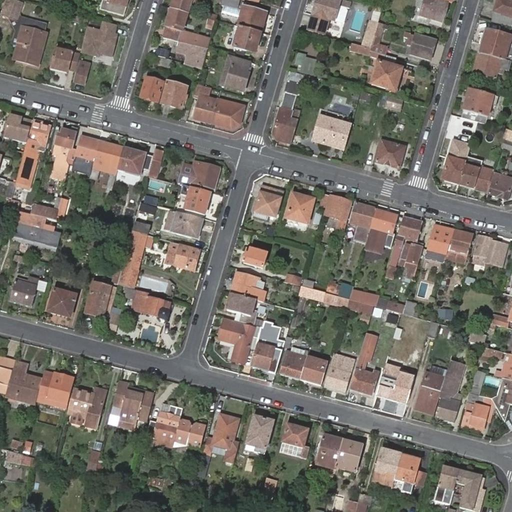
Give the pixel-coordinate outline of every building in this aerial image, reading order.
[(20,15),(23,5),(8,0),(2,16),(10,19),(18,22),(20,15)] [(104,0),(101,11),(125,18),(130,0),(104,0)] [(192,0),(174,0),(172,11),(188,15),(192,0)] [(242,22),(240,29),(261,34),(264,25),(262,24),(264,15),(244,9),(243,11),(237,9),(239,0),(222,0),(222,4),(225,5),(222,15),(241,20),(240,22),(242,22)] [(334,22),(340,1),(335,0),(321,0),(320,7),(316,6),(308,33),(324,37),(326,26),(323,26),(325,19),(334,22)] [(424,0),(419,17),(441,23),(447,3),(451,4),(451,0),(424,0)] [(511,2),(502,0),(497,0),(490,22),(511,28),(511,2)] [(188,15),(172,11),(163,40),(179,45),(182,35),(188,15)] [(16,38),(21,18),(20,15),(18,22),(10,19),(15,32),(11,46),(18,47),(21,39),(16,38)] [(38,68),(47,36),(45,35),(48,26),(21,18),(16,38),(21,39),(18,47),(14,61),(38,68)] [(216,24),(208,21),(206,29),(214,31),(216,24)] [(115,36),(117,27),(104,23),(102,33),(88,29),(82,53),(97,57),(97,54),(101,55),(113,58),(119,37),(115,36)] [(373,44),(374,38),(378,25),(370,23),(363,47),(371,50),(373,44)] [(388,28),(378,25),(374,38),(380,40),(383,30),(387,31),(388,28)] [(261,34),(240,29),(235,49),(252,55),(255,43),(258,44),(261,34)] [(486,31),(479,54),(504,61),(511,38),(486,31)] [(210,43),(182,35),(179,45),(194,49),(208,53),(210,43)] [(430,62),(436,41),(416,36),(415,38),(412,48),(409,56),(430,62)] [(373,44),(371,50),(370,53),(386,58),(388,49),(373,44)] [(202,72),(208,53),(194,49),(188,68),(202,72)] [(79,63),(81,57),(56,51),(51,70),(68,74),(69,70),(77,73),(79,63)] [(386,58),(370,53),(369,58),(385,62),(384,65),(379,63),(372,86),(394,92),(401,70),(396,68),(398,61),(386,58)] [(504,61),(479,54),(473,74),(495,80),(498,69),(508,72),(511,62),(504,61)] [(313,76),(318,60),(301,55),(296,70),(313,76)] [(156,59),(171,63),(186,67),(187,64),(157,56),(156,59)] [(244,93),(249,76),(247,75),(250,64),(230,58),(221,86),(244,93)] [(82,63),(76,84),(85,86),(84,90),(102,94),(107,89),(111,72),(108,72),(109,67),(91,62),(90,66),(82,63)] [(290,72),(285,93),(297,97),(303,75),(290,72)] [(146,81),(140,100),(158,104),(163,85),(146,81)] [(168,84),(161,106),(181,111),(188,90),(168,84)] [(469,89),(460,118),(477,123),(485,125),(491,106),(495,107),(498,97),(469,89)] [(297,97),(285,93),(280,111),(291,113),(297,97)] [(194,119),(214,125),(217,114),(215,114),(218,103),(200,98),(194,119)] [(402,102),(388,99),(385,109),(399,113),(402,102)] [(217,114),(214,125),(232,130),(240,126),(243,114),(229,110),(230,104),(219,101),(218,103),(215,114),(217,114)] [(291,113),(280,111),(273,137),(275,141),(291,146),(298,123),(291,121),(289,118),(291,113)] [(24,122),(29,121),(9,116),(4,138),(19,142),(24,122)] [(477,123),(460,118),(455,133),(472,138),(477,123)] [(344,151),(351,128),(320,119),(313,143),(344,152),(344,151)] [(17,149),(25,151),(32,124),(24,122),(19,142),(17,149)] [(25,151),(24,154),(16,184),(15,187),(28,191),(38,154),(43,155),(50,130),(32,124),(25,151)] [(502,140),(511,142),(511,132),(505,130),(502,140)] [(71,157),(75,140),(73,139),(74,135),(62,132),(60,136),(58,135),(54,152),(51,161),(57,163),(52,185),(63,188),(68,167),(66,164),(68,156),(71,157)] [(91,175),(99,144),(82,140),(76,158),(75,164),(79,165),(80,160),(89,162),(88,168),(86,174),(91,175)] [(459,185),(465,163),(466,157),(470,147),(453,141),(442,179),(459,185)] [(381,142),(375,162),(399,169),(405,148),(381,142)] [(118,172),(123,151),(99,144),(91,175),(89,181),(96,183),(99,174),(113,177),(110,179),(106,193),(112,195),(118,172)] [(148,174),(152,158),(123,151),(118,172),(139,177),(141,172),(148,174)] [(163,154),(154,151),(152,158),(148,174),(147,177),(156,179),(163,154)] [(75,164),(76,158),(71,157),(68,156),(66,164),(68,167),(74,169),(75,164)] [(465,163),(459,185),(473,189),(487,192),(492,174),(493,171),(481,168),(483,162),(466,157),(465,163)] [(0,177),(5,179),(8,164),(0,162),(0,160),(0,159),(0,177)] [(189,184),(216,191),(221,171),(195,163),(193,169),(189,184)] [(189,184),(193,169),(186,167),(181,186),(184,187),(188,188),(189,184)] [(511,179),(492,174),(487,192),(490,193),(490,194),(498,196),(497,198),(508,201),(511,187),(511,179)] [(15,187),(16,184),(9,182),(4,198),(12,200),(15,187)] [(206,217),(212,194),(188,188),(184,187),(181,195),(188,197),(187,203),(185,211),(206,217)] [(262,187),(260,193),(262,194),(260,202),(258,202),(255,212),(276,218),(281,200),(275,198),(277,191),(262,187)] [(283,193),(277,191),(275,198),(281,200),(283,193)] [(188,197),(181,195),(180,201),(187,203),(188,197)] [(345,229),(353,203),(323,195),(320,206),(327,209),(326,215),(340,219),(338,227),(345,229)] [(286,220),(308,226),(314,202),(293,196),(286,220)] [(12,200),(9,210),(19,212),(24,213),(25,208),(19,206),(20,202),(12,200)] [(52,211),(33,206),(31,215),(36,217),(48,220),(54,221),(59,201),(55,200),(52,211)] [(66,202),(59,201),(54,221),(60,223),(66,202)] [(369,235),(377,210),(356,205),(350,224),(359,226),(354,241),(367,245),(367,243),(369,235)] [(9,210),(7,218),(17,220),(19,214),(19,212),(9,210)] [(398,216),(377,210),(369,235),(367,243),(391,249),(395,236),(393,235),(398,216)] [(138,211),(132,233),(147,237),(150,228),(145,227),(148,214),(138,211)] [(200,219),(170,211),(165,230),(172,232),(171,233),(199,240),(201,232),(197,231),(200,219)] [(19,214),(17,220),(16,224),(33,229),(32,234),(43,237),(48,220),(36,217),(36,218),(19,214)] [(416,243),(422,223),(403,218),(389,268),(394,269),(403,239),(408,240),(416,243)] [(448,250),(454,229),(435,223),(427,247),(442,252),(440,256),(446,258),(448,250)] [(276,232),(268,229),(267,237),(274,239),(276,232)] [(474,234),(454,229),(448,250),(462,254),(461,258),(466,259),(474,234)] [(88,249),(97,251),(101,234),(93,232),(88,249)] [(132,233),(120,281),(118,286),(133,290),(144,249),(151,251),(154,239),(147,237),(132,233)] [(486,258),(485,262),(501,267),(507,247),(492,242),(492,239),(479,236),(472,258),(475,259),(476,255),(486,258)] [(172,244),(165,273),(193,280),(200,251),(172,244)] [(413,282),(422,250),(409,246),(406,246),(400,268),(402,269),(407,270),(404,280),(413,282)] [(249,256),(246,255),(244,264),(264,270),(268,255),(251,250),(249,256)] [(462,254),(448,250),(446,258),(460,262),(461,258),(462,254)] [(239,273),(232,294),(255,300),(265,303),(267,294),(259,292),(262,283),(260,282),(261,280),(239,273)] [(290,276),(288,284),(302,287),(304,280),(290,276)] [(33,307),(40,281),(28,278),(27,284),(16,282),(11,301),(33,307)] [(118,286),(120,281),(114,279),(110,291),(117,293),(118,286)] [(330,284),(327,294),(344,298),(346,289),(330,284)] [(327,294),(302,287),(300,295),(324,302),(327,294)] [(71,319),(77,297),(55,291),(50,313),(71,319)] [(353,292),(351,300),(361,303),(363,296),(353,292)] [(84,323),(107,329),(113,307),(115,299),(92,293),(84,323)] [(132,310),(150,315),(152,311),(160,313),(159,318),(160,320),(166,321),(169,320),(170,314),(169,311),(171,304),(148,298),(147,300),(126,294),(124,299),(126,303),(134,306),(132,310)] [(255,300),(232,294),(227,310),(237,313),(241,314),(239,322),(253,326),(256,313),(252,311),(253,308),(255,309),(256,304),(254,304),(255,300)] [(389,302),(387,310),(403,314),(405,306),(389,302)] [(405,306),(403,314),(413,317),(417,305),(407,302),(405,306)] [(113,307),(107,329),(117,332),(123,310),(113,307)] [(492,324),(506,328),(508,321),(494,317),(492,324)] [(258,343),(262,328),(256,327),(255,329),(225,320),(220,339),(238,344),(233,361),(245,365),(250,348),(258,350),(260,343),(258,343)] [(433,322),(428,337),(436,339),(441,324),(433,322)] [(490,335),(504,339),(506,331),(493,327),(490,335)] [(276,376),(281,359),(276,357),(277,349),(268,347),(273,331),(262,328),(258,343),(260,343),(258,350),(252,368),(270,373),(270,374),(276,376)] [(398,331),(396,338),(404,341),(407,334),(398,331)] [(488,337),(474,333),(471,342),(485,346),(488,337)] [(368,335),(360,360),(362,360),(352,391),(373,397),(380,374),(376,373),(375,377),(364,374),(368,362),(371,363),(379,339),(368,335)] [(502,354),(484,349),(478,368),(483,369),(484,364),(489,365),(490,359),(500,361),(502,354)] [(301,381),(309,353),(305,351),(303,356),(288,352),(281,375),(301,381)] [(312,353),(309,353),(301,381),(322,387),(328,364),(324,363),(322,370),(308,366),(310,359),(312,353)] [(332,363),(325,388),(346,395),(354,370),(356,363),(334,356),(332,363)] [(0,369),(13,373),(15,363),(1,359),(1,360),(0,362),(0,369)] [(322,370),(324,363),(310,359),(308,366),(322,370)] [(17,396),(15,402),(33,407),(40,383),(24,379),(27,366),(15,363),(13,373),(8,393),(17,396)] [(453,365),(436,418),(455,425),(462,405),(452,401),(453,397),(460,398),(468,370),(453,365)] [(389,367),(380,399),(400,404),(406,383),(394,380),(397,369),(389,367)] [(1,393),(7,395),(8,393),(13,373),(0,369),(0,384),(3,385),(1,393)] [(485,374),(477,372),(471,394),(476,395),(478,396),(485,374)] [(38,401),(60,407),(58,414),(63,416),(72,383),(46,375),(38,401)] [(416,410),(434,416),(445,380),(427,375),(416,410)] [(511,381),(505,380),(503,386),(502,379),(496,398),(491,400),(496,409),(504,423),(510,405),(511,406),(511,381)] [(137,420),(147,422),(154,396),(136,391),(135,396),(126,393),(127,389),(128,386),(118,383),(112,406),(121,408),(118,420),(136,425),(137,420)] [(85,416),(84,420),(88,421),(86,429),(96,432),(107,394),(96,391),(94,398),(75,392),(69,416),(74,417),(75,413),(85,416)] [(7,395),(6,399),(15,402),(17,396),(8,393),(7,395)] [(490,411),(496,409),(491,400),(478,396),(476,395),(471,394),(466,410),(468,411),(464,426),(484,432),(487,423),(490,411)] [(168,417),(171,409),(162,407),(160,415),(168,417)] [(155,445),(173,449),(175,443),(180,422),(183,412),(171,409),(168,417),(160,415),(157,425),(151,424),(144,451),(153,454),(155,445)] [(492,424),(496,409),(490,411),(487,423),(492,424)] [(225,460),(235,463),(239,446),(233,444),(239,424),(229,422),(230,419),(221,417),(215,439),(208,438),(204,454),(212,457),(213,453),(215,447),(228,450),(226,457),(225,460)] [(266,457),(275,424),(255,418),(247,448),(256,450),(255,454),(266,457)] [(134,431),(136,425),(118,420),(116,426),(134,431)] [(190,424),(180,422),(175,443),(197,449),(203,428),(200,427),(196,430),(195,434),(189,432),(190,429),(190,424)] [(196,430),(200,427),(190,424),(190,429),(189,432),(195,434),(196,430)] [(301,460),(307,462),(309,451),(312,441),(306,440),(308,433),(287,427),(282,445),(280,455),(301,460)] [(336,470),(343,442),(324,436),(321,446),(318,446),(315,454),(319,455),(315,467),(336,472),(336,470)] [(11,448),(20,450),(22,444),(13,442),(11,448)] [(363,447),(343,442),(336,470),(356,475),(363,447)] [(213,453),(226,457),(228,450),(215,447),(213,453)] [(374,484),(393,489),(395,483),(402,457),(383,452),(374,484)] [(91,474),(94,474),(97,460),(88,457),(84,472),(91,474)] [(402,457),(395,483),(407,486),(404,496),(412,497),(421,463),(402,457)] [(453,497),(459,473),(450,470),(449,475),(443,473),(435,504),(451,507),(453,497)] [(481,479),(459,473),(453,497),(462,499),(458,511),(461,511),(478,511),(482,501),(476,499),(478,492),(481,479)] [(162,490),(165,481),(151,477),(149,486),(162,490)] [(267,480),(264,492),(260,506),(270,508),(273,495),(277,483),(267,480)] [(162,492),(168,493),(171,483),(165,481),(162,490),(162,492)] [(168,504),(170,494),(168,493),(162,492),(150,489),(148,501),(168,504)] [(174,511),(177,511),(179,497),(170,494),(168,504),(167,511),(174,511)] [(361,494),(358,505),(368,508),(371,497),(361,494)] [(347,511),(356,511),(358,505),(350,503),(347,511)]
